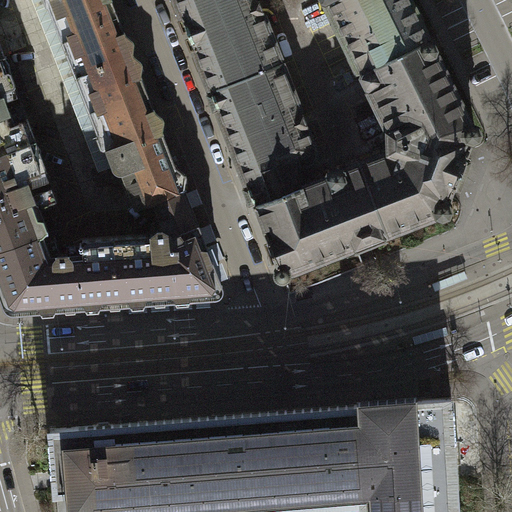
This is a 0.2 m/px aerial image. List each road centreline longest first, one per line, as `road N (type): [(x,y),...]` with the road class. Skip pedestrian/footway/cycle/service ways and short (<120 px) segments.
road 1 (residential): [(271,347),(142,0)]
road 2 (secondary): [(0,371),(271,347)]
road 3 (secondary): [(511,243),(312,307),(271,347)]
road 4 (secondary): [(271,347),(312,367),(347,369),(463,347),(511,327)]
